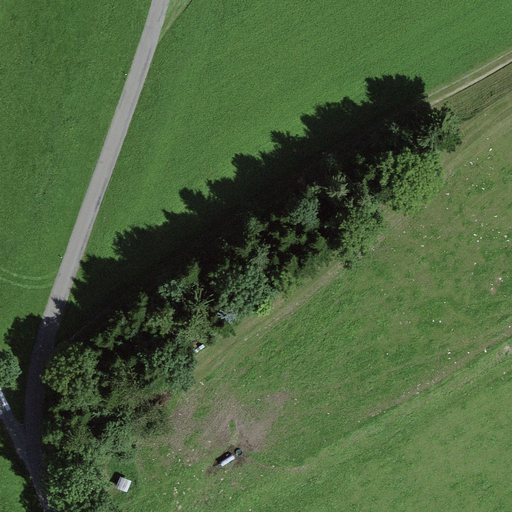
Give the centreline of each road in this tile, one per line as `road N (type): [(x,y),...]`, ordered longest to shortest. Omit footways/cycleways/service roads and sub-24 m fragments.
road 1 (track): [(511,54),(168,271),(38,374)]
road 2 (unclassified): [(53,511),(34,418),(41,356),(161,0)]
